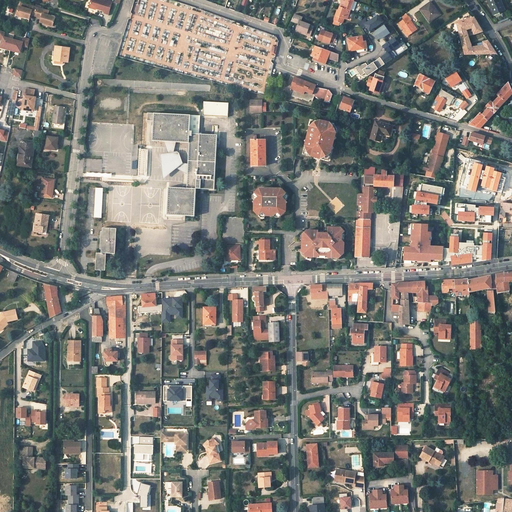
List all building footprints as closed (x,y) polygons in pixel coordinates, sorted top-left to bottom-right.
[(92,0),(90,7),(105,12),(105,14),(109,15),(113,3),(102,0),(92,0)] [(350,0),(341,0),(340,2),(341,2),(340,7),(350,10),(353,1),(350,0)] [(500,0),(487,0),(493,14),(499,12),(504,10),(500,0)] [(355,12),(358,3),(353,1),(350,10),(355,12)] [(421,10),(429,22),(439,15),(431,2),(421,10)] [(39,7),(29,4),(28,6),(23,5),(22,7),(20,6),(17,15),(30,19),(31,15),(31,14),(31,13),(37,15),(39,7)] [(49,10),(39,7),(37,15),(42,16),(41,18),(40,22),(53,26),(56,17),(48,15),(49,10)] [(340,7),(338,12),(337,11),(334,20),(340,23),(342,23),(344,19),(347,20),(350,10),(340,7)] [(297,30),(302,32),(307,34),(306,35),(310,37),(314,26),(301,22),(303,18),(295,15),(292,21),(299,23),(297,30)] [(365,19),(358,23),(362,28),(366,25),(369,30),(382,22),(378,15),(367,22),(365,19)] [(417,30),(410,20),(411,19),(409,16),(399,23),(408,36),(417,30)] [(475,18),(473,18),(472,17),(463,19),(464,21),(457,23),(461,39),(468,37),(466,31),(472,29),(474,35),(483,32),(478,23),(475,18)] [(384,25),(373,33),(377,40),(380,37),(381,39),(390,33),(384,25)] [(21,50),(22,45),(29,47),(30,39),(24,37),(23,42),(4,36),(5,32),(0,30),(0,38),(2,40),(1,45),(21,50)] [(318,39),(330,43),(330,41),(334,42),(337,36),(322,30),(318,39)] [(362,37),(348,39),(349,44),(350,44),(351,51),(362,49),(361,42),(363,42),(362,37)] [(490,43),(489,41),(484,42),(484,45),(472,48),(468,37),(461,39),(465,54),(497,54),(490,43)] [(394,38),(383,46),(387,52),(399,45),(394,38)] [(70,48),(55,46),(54,60),(68,62),(70,48)] [(329,52),(316,47),(313,55),(315,56),(317,57),(316,61),(321,63),(324,64),(329,52)] [(387,53),(380,57),(385,64),(392,59),(387,53)] [(355,68),(361,76),(365,73),(367,76),(385,64),(380,57),(368,66),(366,63),(355,68)] [(383,76),(384,73),(379,71),(378,75),(375,74),(375,75),(373,74),(372,78),(370,77),(367,85),(371,86),(370,90),(379,93),(384,77),(383,76)] [(415,84),(419,86),(425,88),(424,91),(429,93),(435,81),(420,74),(415,84)] [(309,82),(294,77),(292,84),(290,89),(294,91),(292,96),(298,99),(298,98),(302,100),(302,99),(309,102),(310,100),(313,101),(315,96),(324,102),(330,101),(333,94),(329,90),(318,88),(317,88),(315,88),(316,85),(309,82)] [(497,95),(499,97),(493,104),(490,102),(483,110),(485,112),(482,115),(480,113),(469,125),(480,129),(494,113),(495,114),(499,109),(498,109),(511,94),(511,91),(508,82),(497,95)] [(34,111),(36,97),(34,97),(35,90),(27,89),(26,96),(25,96),(22,109),(34,111)] [(450,97),(441,91),(435,101),(438,103),(435,109),(439,112),(446,101),(447,101),(450,97)] [(354,101),(344,97),(340,108),(350,112),(354,101)] [(16,100),(12,99),(11,99),(7,117),(12,118),(16,100)] [(367,125),(370,102),(363,100),(361,120),(360,120),(360,123),(367,125)] [(265,112),(265,104),(261,104),(261,101),(254,101),(254,105),(249,105),(249,113),(261,113),(261,112),(265,112)] [(229,103),(204,102),(203,116),(218,117),(228,117),(229,103)] [(67,108),(55,106),(52,128),(64,129),(67,108)] [(187,175),(186,188),(168,187),(167,215),(194,216),(196,189),(214,190),(216,149),(217,138),(217,135),(199,134),(189,133),(190,130),(199,131),(200,125),(200,116),(190,115),(154,113),(154,121),(152,141),(164,141),(175,142),(189,143),(188,164),(187,175)] [(312,126),(311,126),(308,137),(306,146),(307,147),(306,151),(308,154),(312,155),(312,154),(315,154),(319,152),(320,155),(322,155),(322,157),(326,158),(329,156),(330,152),(331,153),(337,132),(335,132),(336,128),(334,125),(335,124),(317,119),(317,121),(313,123),(312,126)] [(374,127),(391,131),(392,126),(375,121),(374,127)] [(374,127),(371,138),(380,141),(382,133),(390,136),(391,131),(374,127)] [(0,135),(2,135),(0,140),(7,142),(9,133),(4,132),(4,131),(0,129),(0,135)] [(34,142),(40,143),(42,131),(38,130),(36,130),(35,130),(33,142),(34,142)] [(437,132),(435,143),(446,146),(449,135),(437,132)] [(483,144),(484,141),(491,143),(492,139),(477,134),(473,133),(471,136),(470,136),(469,138),(469,140),(483,144)] [(256,135),(251,135),(252,166),(265,166),(265,140),(256,140),(256,135)] [(58,138),(48,136),(46,148),(56,149),(58,138)] [(33,142),(21,140),(17,163),(25,165),(25,166),(30,167),(34,142),(33,142)] [(187,175),(188,164),(182,163),(177,151),(173,152),(175,142),(164,141),(167,153),(161,153),(163,178),(176,168),(187,175)] [(444,152),(446,146),(435,143),(433,149),(444,152)] [(312,156),(312,155),(308,154),(306,151),(307,147),(306,146),(304,154),(312,156)] [(150,149),(140,149),(139,177),(148,177),(150,149)] [(329,161),(331,153),(330,152),(329,156),(326,158),(322,157),(321,159),(329,161)] [(423,169),(439,174),(440,170),(439,169),(441,161),(442,161),(443,157),(433,155),(431,154),(430,158),(428,166),(424,165),(423,169)] [(394,187),(394,173),(397,173),(397,171),(365,165),(364,187),(363,187),(363,194),(358,194),(358,201),(357,204),(363,204),(362,211),(362,212),(364,212),(371,212),(374,212),(374,203),(374,198),(375,186),(394,187)] [(394,187),(403,187),(404,173),(397,173),(394,173),(394,187)] [(54,180),(43,179),(40,196),(52,198),(54,180)] [(426,187),(426,203),(435,204),(436,188),(436,184),(427,184),(427,188),(426,187)] [(102,188),(95,188),(93,218),(101,218),(102,188)] [(286,194),(281,189),(277,189),(277,190),(274,190),(273,189),(268,189),(266,190),(263,190),(263,189),(259,189),(255,193),(258,197),(253,202),(254,204),(254,211),(258,216),(262,212),(266,216),(273,216),(277,212),(281,216),(285,211),(286,204),(287,203),(282,197),(286,194)] [(482,198),(508,201),(509,194),(483,191),(482,198)] [(479,200),(474,223),(484,225),(486,217),(484,217),(485,210),(487,211),(487,208),(498,210),(498,212),(497,211),(495,219),(498,220),(499,220),(501,201),(481,199),(479,199),(479,200)] [(504,224),(505,222),(504,222),(505,212),(511,212),(511,202),(508,202),(501,201),(499,220),(499,223),(504,224)] [(357,211),(354,257),(369,257),(371,212),(364,212),(362,212),(362,211),(357,211)] [(49,216),(37,214),(34,232),(43,233),(44,227),(47,228),(49,216)] [(222,217),(222,267),(233,267),(244,267),(244,217),(222,217)] [(424,263),(443,262),(444,247),(430,246),(431,240),(428,240),(428,238),(429,238),(430,229),(428,229),(428,224),(415,224),(414,230),(412,230),(412,241),(413,241),(413,243),(411,243),(411,246),(398,246),(396,264),(417,263),(419,263),(419,252),(423,252),(424,263)] [(344,230),(340,226),(325,226),(325,230),(328,230),(328,232),(318,232),(318,230),(306,229),(302,233),(304,235),(304,239),(302,241),(302,251),(306,256),(308,254),(311,254),(313,256),(317,256),(320,253),(324,253),(328,256),(331,257),(333,255),(337,255),(339,257),(343,252),(344,241),(342,239),(340,237),(340,234),(342,232),(344,230)] [(499,227),(490,227),(488,256),(497,257),(499,227)] [(115,254),(116,229),(102,228),(102,232),(101,232),(100,249),(101,249),(101,253),(96,253),(95,270),(105,271),(106,253),(115,254)] [(475,238),(450,237),(449,250),(475,251),(475,238)] [(270,250),(270,240),(260,240),(260,250),(261,250),(261,260),(271,260),(272,249),(270,250)] [(11,271),(7,279),(15,282),(19,275),(11,271)] [(504,273),(496,274),(497,285),(497,289),(497,293),(499,307),(511,305),(510,291),(508,291),(506,281),(509,281),(511,281),(511,271),(511,272),(508,272),(504,273)] [(492,275),(469,280),(468,280),(469,292),(487,289),(497,289),(497,285),(496,274),(492,275)] [(469,292),(468,280),(469,280),(468,278),(463,279),(455,279),(456,292),(456,296),(469,295),(469,292)] [(456,292),(455,279),(448,280),(442,280),(443,293),(456,292)] [(420,281),(414,282),(413,284),(411,293),(412,292),(418,292),(419,297),(425,297),(428,297),(428,296),(427,287),(425,286),(425,281),(420,281)] [(408,282),(401,283),(401,293),(408,293),(411,293),(413,284),(410,284),(408,282)] [(349,304),(357,304),(358,304),(358,292),(360,292),(360,283),(353,284),(350,284),(349,302),(349,304)] [(358,304),(358,312),(366,312),(367,289),(373,289),(373,283),(360,283),(360,292),(358,292),(358,304)] [(61,313),(57,295),(57,287),(44,284),(51,318),(58,315),(61,313)] [(342,293),(342,284),(340,284),(328,285),(328,293),(342,293)] [(318,285),(311,286),(311,299),(328,298),(328,293),(328,285),(318,285)] [(266,291),(266,287),(252,287),(253,295),(255,295),(256,311),(263,310),(263,306),(264,306),(264,305),(263,301),(263,291),(266,291)] [(490,314),(495,314),(493,291),(487,291),(489,312),(490,312),(490,314)] [(141,294),(143,312),(154,311),(155,316),(161,315),(160,306),(156,306),(155,298),(155,293),(141,294)] [(409,324),(409,312),(406,312),(407,305),(409,305),(408,293),(401,293),(401,306),(399,305),(392,305),(392,311),(399,311),(399,312),(400,312),(399,324),(409,324)] [(237,295),(228,294),(228,300),(233,300),(232,322),(241,322),(241,315),(242,315),(242,300),(237,300),(237,295)] [(107,298),(108,306),(109,306),(110,339),(119,339),(119,341),(121,341),(121,348),(126,348),(126,296),(107,298)] [(438,303),(438,298),(434,296),(428,296),(428,297),(428,303),(431,304),(431,305),(435,305),(438,303)] [(177,316),(182,316),(182,301),(179,301),(179,299),(173,299),(173,303),(170,303),(168,301),(162,301),(162,319),(170,319),(170,316),(177,316)] [(92,343),(101,343),(102,334),(101,317),(98,309),(95,309),(94,302),(92,303),(92,343)] [(329,310),(332,309),(332,324),(339,324),(339,317),(341,317),(341,308),(337,308),(337,305),(330,305),(330,304),(328,304),(329,310)] [(216,318),(216,307),(203,308),(203,329),(214,330),(214,325),(216,325),(216,322),(213,322),(213,318),(216,318)] [(18,320),(16,310),(3,313),(0,315),(0,328),(6,323),(5,322),(6,321),(6,322),(18,320)] [(266,321),(265,316),(253,316),(254,335),(258,335),(259,340),(269,339),(269,342),(279,342),(279,323),(268,323),(268,330),(264,330),(263,324),(263,321),(266,321)] [(470,318),(470,349),(481,349),(482,318),(470,318)] [(440,327),(440,332),(439,338),(450,338),(451,325),(446,325),(446,320),(435,320),(435,327),(440,327)] [(353,334),(353,343),(359,343),(359,341),(364,341),(364,330),(367,330),(367,325),(354,324),(354,330),(352,330),(351,334),(353,334)] [(138,339),(138,353),(139,353),(147,353),(149,353),(149,346),(153,346),(153,339),(149,339),(147,339),(147,334),(140,334),(140,339),(138,339)] [(182,355),(182,340),(171,340),(171,360),(176,360),(181,355),(182,355)] [(29,349),(29,362),(46,362),(46,341),(33,341),(33,349),(29,349)] [(80,361),(81,342),(70,341),(70,354),(68,354),(68,361),(80,361)] [(401,364),(413,364),(413,355),(412,355),(411,355),(411,348),(412,348),(412,343),(402,343),(402,348),(401,348),(401,364)] [(386,355),(386,346),(379,346),(375,346),(375,355),(372,355),(371,364),(379,364),(379,362),(386,362),(386,355)] [(112,361),(118,361),(118,358),(118,352),(112,352),(112,350),(106,350),(106,352),(104,352),(104,362),(105,362),(105,364),(105,365),(106,366),(108,366),(109,365),(110,365),(110,364),(112,364),(112,361)] [(308,352),(297,352),(297,358),(297,362),(303,362),(303,367),(310,366),(310,361),(308,361),(308,352)] [(260,353),(261,359),(263,359),(263,363),(263,370),(275,370),(274,356),(272,356),(272,353),(260,353)] [(194,367),(199,367),(199,360),(205,360),(205,354),(194,354),(194,367)] [(333,377),(346,377),(346,375),(353,375),(353,366),(346,366),(333,366),(333,370),(333,371),(333,372),(333,374),(333,376),(333,377)] [(444,392),(450,380),(445,378),(448,373),(439,369),(436,376),(440,378),(438,381),(435,387),(444,392)] [(333,374),(333,372),(333,371),(333,370),(328,370),(327,370),(327,371),(327,372),(312,372),(312,383),(328,382),(328,381),(333,381),(333,377),(333,376),(333,374)] [(405,370),(405,382),(403,382),(403,392),(413,392),(413,386),(412,386),(412,383),(416,383),(416,375),(416,370),(413,370),(405,370)] [(39,380),(41,375),(30,371),(24,387),(33,390),(37,380),(39,380)] [(210,380),(210,387),(210,390),(207,390),(207,401),(212,401),(212,398),(218,398),(218,401),(223,401),(223,385),(220,385),(220,376),(211,376),(211,380),(210,380)] [(100,396),(100,406),(99,406),(99,413),(105,413),(105,412),(110,412),(110,394),(109,394),(109,388),(106,388),(106,379),(97,379),(97,388),(98,388),(98,396),(100,396)] [(275,399),(275,382),(263,382),(263,395),(264,395),(264,399),(275,399)] [(381,397),(384,384),(372,382),(371,387),(373,387),(372,391),(372,396),(381,397)] [(192,386),(164,386),(163,401),(191,401),(192,386)] [(155,404),(155,393),(137,393),(137,402),(147,402),(147,404),(155,404)] [(80,405),(80,394),(64,394),(64,404),(71,404),(71,407),(76,407),(76,405),(80,405)] [(399,408),(399,421),(410,421),(410,416),(410,411),(414,411),(414,404),(413,404),(404,404),(404,409),(399,408)] [(322,412),(320,405),(309,407),(310,408),(311,415),(309,417),(313,421),(315,420),(320,425),(325,420),(321,415),(319,415),(319,413),(322,412)] [(439,416),(439,423),(450,423),(450,410),(445,410),(445,405),(435,405),(435,412),(439,412),(439,416)] [(31,425),(31,407),(18,408),(19,426),(31,425)] [(350,421),(349,409),(339,409),(340,422),(340,429),(340,430),(350,430),(350,429),(350,421)] [(48,425),(48,411),(32,411),(32,422),(38,422),(38,425),(48,425)] [(266,419),(266,411),(255,411),(255,419),(249,419),(248,420),(248,422),(248,428),(252,428),(255,428),(265,427),(265,419),(266,419)] [(369,415),(369,421),(367,421),(364,421),(364,426),(364,429),(369,429),(369,426),(375,426),(379,426),(379,423),(386,423),(386,415),(379,415),(375,415),(369,415)] [(187,451),(187,434),(179,434),(178,434),(178,435),(175,435),(175,433),(161,433),(161,442),(175,442),(175,444),(177,444),(177,449),(182,449),(182,451),(187,451)] [(204,446),(208,449),(209,450),(210,455),(209,455),(211,463),(221,461),(218,452),(217,453),(216,447),(216,446),(219,444),(213,438),(210,442),(209,441),(204,446)] [(80,442),(73,442),(71,442),(71,441),(64,440),(63,451),(70,451),(70,453),(80,453),(80,442)] [(241,443),(241,442),(232,442),(232,449),(236,449),(236,452),(245,452),(245,453),(250,453),(250,442),(245,442),(245,441),(243,441),(243,442),(241,443)] [(278,454),(277,442),(268,442),(268,443),(257,444),(258,454),(268,453),(268,454),(278,454)] [(308,460),(308,467),(318,467),(317,444),(307,445),(307,452),(309,451),(309,460),(308,460)] [(154,445),(135,445),(135,461),(152,461),(152,455),(153,455),(154,445)] [(396,456),(396,457),(408,456),(407,445),(396,445),(396,453),(393,453),(393,452),(383,453),(374,453),(374,466),(381,465),(381,463),(383,463),(384,463),(394,463),(393,456),(396,456)] [(426,447),(421,457),(433,463),(433,462),(439,466),(444,457),(426,447)] [(45,469),(46,458),(32,457),(32,448),(24,448),(24,450),(23,449),(22,458),(23,458),(23,463),(22,463),(22,466),(23,466),(23,468),(45,469)] [(65,469),(65,479),(80,479),(80,464),(68,464),(68,469),(65,469)] [(365,488),(364,479),(355,477),(356,473),(337,469),(335,478),(345,480),(345,482),(354,484),(353,486),(365,488)] [(498,490),(498,475),(493,475),(493,470),(477,471),(477,494),(493,494),(493,490),(498,490)] [(269,482),(268,473),(258,473),(259,487),(269,487),(269,482)] [(172,488),(172,496),(182,496),(182,482),(167,482),(167,488),(172,488)] [(219,499),(218,482),(207,482),(208,492),(209,492),(209,500),(219,499)] [(137,495),(140,496),(139,508),(147,508),(147,496),(150,486),(140,483),(137,495)] [(80,504),(79,485),(67,485),(68,504),(80,504)] [(394,486),(395,489),(395,491),(391,491),(392,502),(396,502),(396,504),(400,503),(399,485),(396,486),(394,486)] [(402,485),(399,485),(400,503),(404,503),(404,501),(408,501),(408,490),(404,490),(404,489),(403,485),(402,485)] [(373,490),(373,494),(373,495),(369,496),(370,507),(374,506),(374,508),(378,508),(377,490),(375,490),(373,490)] [(382,495),(382,493),(382,490),(380,490),(377,490),(378,508),(382,508),(382,506),(387,506),(386,495),(382,495)] [(325,511),(324,497),(313,497),(313,506),(310,506),(310,511),(325,511)] [(502,511),(503,499),(502,499),(497,500),(495,511),(502,511)] [(511,511),(511,499),(503,499),(502,511),(511,511)]
